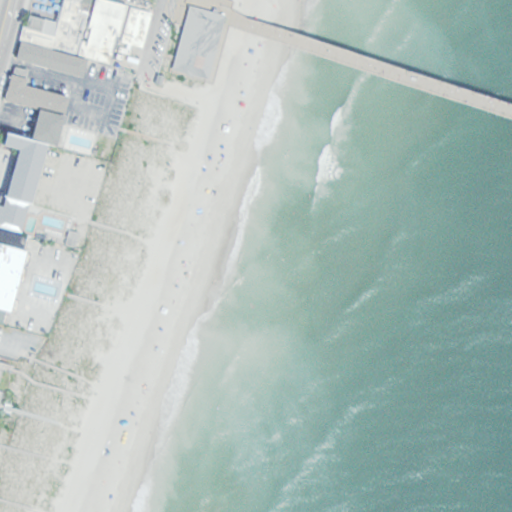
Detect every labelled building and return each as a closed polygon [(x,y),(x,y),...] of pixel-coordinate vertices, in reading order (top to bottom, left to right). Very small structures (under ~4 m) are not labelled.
[(21,38),(24,26),(54,35),(63,0),(80,0),(78,10),(87,13),(75,54),(21,38)] [(79,53),(83,39),(87,40),(90,27),(87,26),(94,0),(113,0),(128,4),(119,34),(116,33),(110,51),(113,52),(110,62),(79,53)] [(189,4),(227,14),(209,79),(171,68),(189,4)] [(121,40),(130,6),(153,12),(143,46),(121,40)] [(15,57),(82,75),(87,58),(75,54),(21,38),(15,57)] [(29,134),(37,105),(2,95),(9,69),(11,69),(13,63),(26,67),(22,80),(67,93),(54,141),(29,134)] [(0,224),(23,231),(36,183),(48,141),(29,134),(6,130),(2,144),(18,148),(11,175),(3,204),(0,203),(0,224)] [(0,322),(0,228),(27,236),(23,248),(27,249),(13,300),(10,311),(7,310),(3,323),(0,322)]
